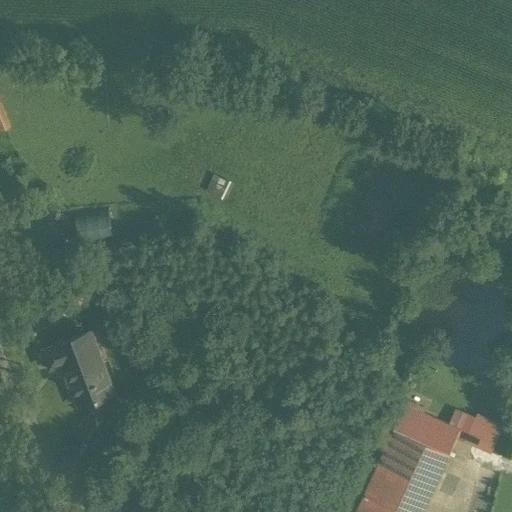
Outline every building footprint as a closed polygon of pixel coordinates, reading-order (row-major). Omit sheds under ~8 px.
[(0,128),(8,125),(0,104),(0,128)] [(76,255),(45,267),(52,284),(62,280),(70,301),(91,293),(76,255)] [(112,388),(89,329),(56,341),(57,343),(43,348),(50,365),(63,360),(80,402),(82,401),(99,395),(99,393),(112,388)] [(112,388),(99,393),(99,395),(82,401),(89,418),(80,435),(96,443),(118,403),(112,388)] [(459,430),(403,405),(393,426),(449,451),(459,430)] [(393,426),(354,511),(421,511),(449,451),(393,426)]
